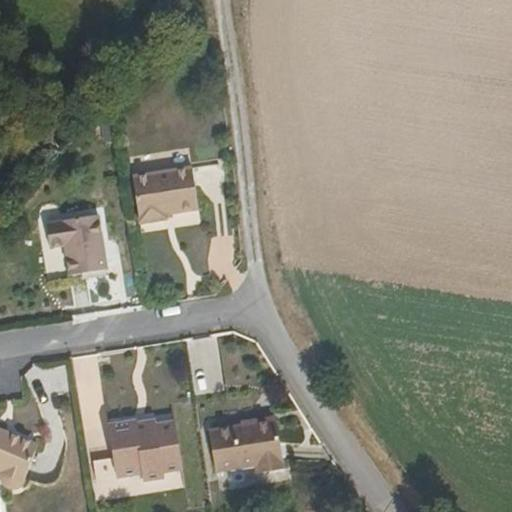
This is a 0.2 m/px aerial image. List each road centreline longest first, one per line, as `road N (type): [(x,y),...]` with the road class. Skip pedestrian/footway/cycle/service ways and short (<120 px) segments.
road 1 (track): [(220,0),(254,309)]
road 2 (residential): [(254,309),(393,511)]
